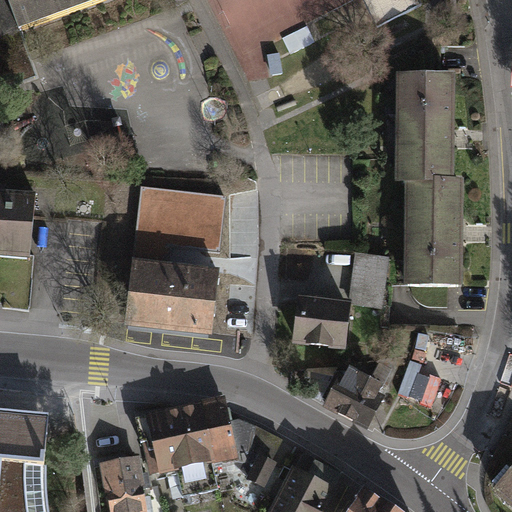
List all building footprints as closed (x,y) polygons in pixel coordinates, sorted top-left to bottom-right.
[(0,0),(0,92),(39,78),(21,30),(102,0),(0,0)] [(457,75),(398,74),(396,184),(406,184),(405,288),(464,288),(465,180),(456,180),(457,75)] [(0,256),(30,260),(36,197),(0,193),(0,256)] [(146,217),(143,244),(199,249),(202,221),(146,217)] [(132,265),(134,247),(103,245),(102,263),(132,265)] [(383,309),(389,258),(356,254),(349,302),(352,302),(352,305),(383,309)] [(134,263),(127,328),(212,338),(219,273),(134,263)] [(299,296),(293,346),(346,352),(352,305),(352,302),(349,302),(299,296)] [(341,380),(326,407),(367,428),(382,401),(375,398),(380,388),(350,372),(345,382),(341,380)] [(399,396),(439,416),(451,392),(411,372),(399,396)] [(283,442),(239,420),(230,422),(225,398),(200,403),(213,466),(235,462),(236,466),(247,478),(246,481),(265,490),(277,464),(273,462),(283,442)] [(146,417),(135,420),(140,444),(146,443),(149,452),(146,453),(151,475),(158,474),(159,477),(177,473),(182,499),(219,491),(213,466),(200,403),(145,414),(146,417)] [(0,465),(43,470),(48,419),(0,413),(0,465)] [(326,511),(345,476),(303,455),(296,469),(293,467),(270,511),(326,511)] [(140,457),(99,465),(105,495),(107,494),(110,511),(147,511),(145,497),(143,489),(145,488),(140,457)] [(0,511),(48,511),(46,501),(46,470),(43,470),(0,465),(0,511)] [(511,473),(494,494),(511,510),(511,473)] [(395,511),(364,490),(349,511),(395,511)] [(147,511),(153,511),(151,496),(145,497),(147,511)]
